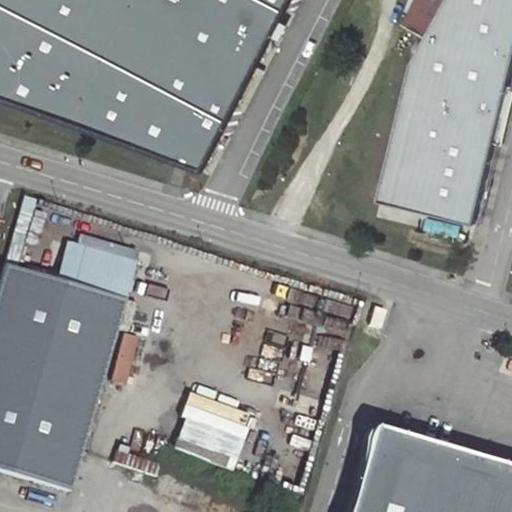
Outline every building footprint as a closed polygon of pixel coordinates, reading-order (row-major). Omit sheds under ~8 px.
[(0,0),(0,99),(206,171),(295,0),(0,0)] [(511,82),(511,0),(450,0),(415,65),(381,202),(477,225),(511,82)] [(123,300),(4,266),(0,280),(0,472),(68,492),(123,300)] [(368,326),(378,330),(384,311),(374,308),(368,326)] [(511,511),(511,474),(367,430),(342,511),(511,511)]
